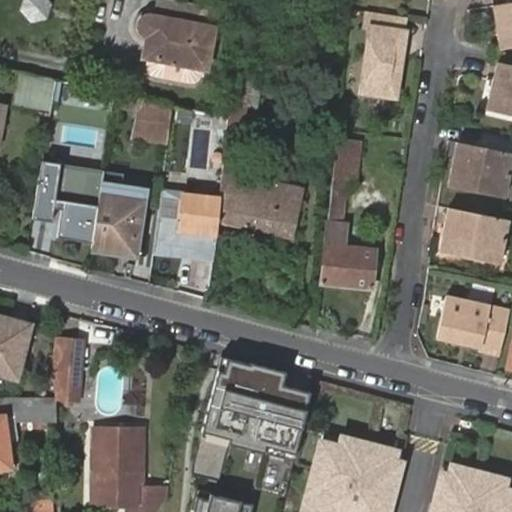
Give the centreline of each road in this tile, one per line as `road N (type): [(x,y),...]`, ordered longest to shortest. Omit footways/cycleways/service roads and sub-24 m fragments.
road 1 (residential): [(387,368),(0,268)]
road 2 (residential): [(387,368),(449,0)]
road 3 (unknown): [(173,511),(213,323)]
road 4 (residential): [(511,402),(387,368)]
